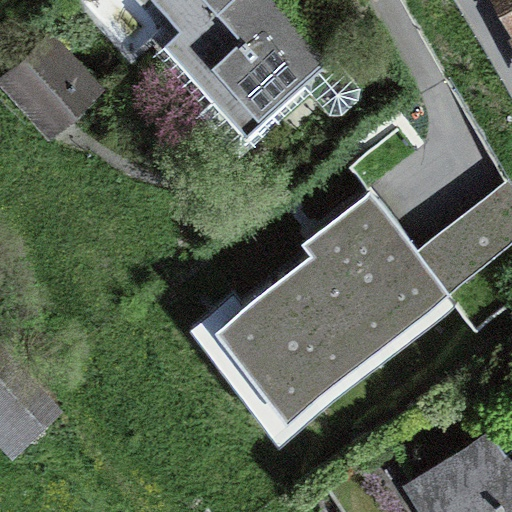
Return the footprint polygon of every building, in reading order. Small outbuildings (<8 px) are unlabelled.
[(154,0),(147,7),(218,91),(200,108),(234,147),(275,115),(266,105),(328,49),(298,15),(289,23),(268,0),(154,0)] [(511,0),(503,0),(509,12),(511,10),(511,0)] [(19,73),(57,117),(87,92),(49,48),(19,73)] [(511,171),(417,238),(377,180),(305,229),(315,245),(241,296),(235,288),(198,313),(272,421),(511,255),(511,171)] [(55,410),(0,352),(0,434),(14,450),(55,410)] [(511,511),(511,449),(503,455),(489,433),(487,430),(413,478),(434,511),(511,511)]
